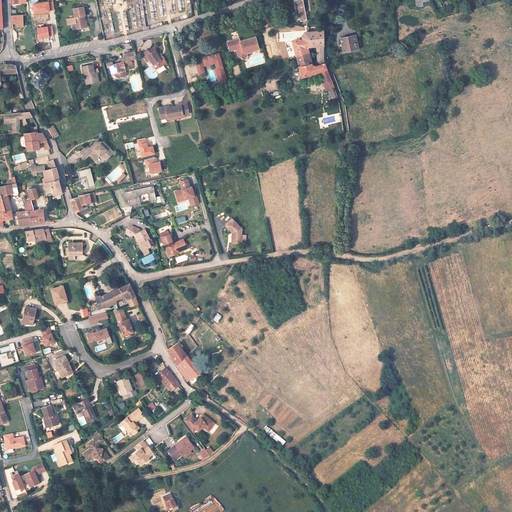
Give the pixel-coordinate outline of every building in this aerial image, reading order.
[(294,0),(298,19),(301,18),(302,21),(308,20),(303,0),(294,0)] [(50,12),(50,11),(54,10),(53,2),(49,2),(33,4),(34,15),(50,12)] [(86,15),(84,6),(74,7),(76,16),(77,22),(78,28),(87,26),(86,20),(84,20),(83,17),(85,17),(85,15),(86,15)] [(23,26),(22,15),(11,16),(11,23),(17,23),(17,26),(23,26)] [(49,38),(49,36),(53,36),(52,26),(37,28),(39,39),(49,38)] [(303,31),(302,35),(301,38),(290,39),(296,58),(300,67),(303,76),(328,68),(323,52),(323,30),(303,31)] [(359,48),(355,34),(342,37),(345,51),(359,48)] [(255,36),(239,40),(239,39),(234,41),(234,38),(226,40),(229,49),(235,48),(237,47),(237,49),(236,50),(237,54),(241,56),(244,52),(248,51),(252,50),(253,49),(258,48),(255,36)] [(159,54),(154,46),(142,54),(148,62),(151,60),(156,69),(164,64),(162,61),(165,59),(163,55),(159,57),(158,55),(159,54)] [(133,67),(132,62),(129,60),(131,57),(134,56),(133,51),(125,53),(119,63),(116,64),(115,62),(112,63),(112,61),(108,62),(109,70),(113,69),(114,72),(115,75),(118,77),(124,76),(127,72),(126,69),(133,67)] [(224,75),(221,64),(227,62),(226,58),(220,60),(218,53),(202,57),(204,64),(215,61),(216,67),(215,68),(218,79),(219,79),(220,81),(224,80),(223,75),(224,75)] [(17,73),(16,67),(11,64),(0,64),(0,70),(0,72),(0,74),(17,73)] [(94,73),(92,64),(82,67),(85,75),(87,75),(89,84),(99,82),(96,72),(94,73)] [(48,75),(40,69),(31,79),(40,85),(48,75)] [(190,113),(188,102),(183,102),(184,104),(181,105),(181,103),(177,104),(178,106),(170,108),(170,105),(166,106),(166,107),(164,108),(163,106),(159,108),(161,119),(168,117),(172,116),(173,119),(180,118),(180,115),(184,114),(190,113)] [(25,116),(32,114),(30,110),(8,112),(9,118),(14,118),(14,121),(15,124),(21,123),(21,116),(25,116)] [(9,118),(8,112),(5,112),(4,112),(5,121),(14,121),(14,118),(9,118)] [(60,137),(55,126),(49,128),(54,137),(55,140),(60,137)] [(47,138),(42,131),(39,131),(23,132),(27,152),(40,149),(40,144),(43,143),(45,150),(50,149),(47,138)] [(153,146),(148,147),(146,138),(137,140),(142,158),(155,154),(153,146)] [(86,159),(90,156),(91,155),(95,159),(99,156),(102,159),(105,156),(106,157),(109,155),(110,156),(114,153),(104,142),(101,144),(100,144),(97,142),(90,148),(87,145),(80,152),(86,159)] [(25,159),(23,153),(12,156),(14,162),(25,159)] [(147,167),(149,167),(150,174),(162,171),(160,162),(157,163),(156,158),(145,160),(147,167)] [(62,192),(58,177),(54,161),(49,162),(52,172),(49,173),(48,168),(37,170),(36,168),(32,169),(33,178),(37,178),(37,175),(45,173),(46,180),(44,180),(47,195),(62,192)] [(80,178),(86,177),(89,188),(95,186),(90,168),(78,172),(80,178)] [(119,182),(127,175),(125,173),(117,180),(119,182)] [(184,197),(185,198),(189,197),(192,204),(200,202),(197,192),(195,193),(193,188),(192,185),(191,185),(188,178),(180,180),(182,188),(175,190),(178,198),(183,196),(184,197)] [(21,194),(19,184),(1,188),(6,213),(12,212),(11,207),(12,206),(10,196),(21,194)] [(156,197),(154,186),(129,191),(130,198),(130,199),(131,199),(131,202),(131,204),(133,204),(133,203),(139,202),(140,202),(140,201),(139,201),(138,197),(139,197),(139,195),(141,194),(141,193),(145,193),(148,193),(149,194),(150,195),(149,196),(150,199),(150,200),(150,202),(157,201),(156,197)] [(39,195),(37,187),(30,188),(31,191),(34,200),(40,199),(39,195)] [(37,213),(34,200),(31,191),(27,192),(28,198),(22,200),(25,214),(31,214),(37,213)] [(130,198),(129,191),(124,192),(122,192),(123,192),(122,192),(124,200),(125,200),(125,199),(130,198)] [(96,202),(94,194),(72,198),(71,198),(74,207),(75,211),(85,208),(84,205),(96,202)] [(156,197),(157,201),(157,203),(162,202),(162,203),(165,203),(163,195),(156,197)] [(0,214),(0,228),(0,229),(4,229),(3,222),(14,219),(12,212),(6,213),(0,214)] [(42,224),(40,212),(37,213),(31,214),(33,226),(38,225),(42,224)] [(33,226),(31,214),(25,214),(25,216),(20,217),(22,225),(22,227),(25,227),(32,226),(33,226)] [(244,231),(235,220),(227,227),(233,233),(234,232),(235,233),(235,236),(234,236),(234,245),(240,245),(242,243),(242,236),(244,236),(244,231)] [(141,232),(133,224),(128,226),(132,235),(133,236),(135,236),(139,245),(138,246),(141,252),(149,248),(146,241),(149,240),(144,230),(141,232)] [(46,233),(45,231),(39,232),(34,233),(29,233),(27,234),(31,245),(44,242),(45,246),(50,245),(49,241),(46,233)] [(54,239),(53,234),(52,231),(46,233),(49,241),(54,239)] [(189,251),(186,241),(175,245),(172,235),(162,238),(166,249),(170,248),(173,257),(181,255),(180,254),(189,251)] [(87,257),(85,244),(70,246),(72,259),(87,257)] [(143,265),(155,259),(152,253),(140,259),(143,265)] [(137,299),(135,293),(133,287),(114,295),(97,300),(100,311),(114,306),(116,314),(124,312),(140,307),(137,305),(136,301),(137,299)] [(69,303),(65,289),(54,292),(58,307),(69,303)] [(80,318),(89,316),(87,307),(78,309),(80,318)] [(34,329),(38,313),(26,310),(22,326),(34,329)] [(135,339),(130,324),(128,325),(124,312),(116,314),(125,342),(135,339)] [(216,323),(221,316),(217,312),(212,319),(216,323)] [(99,318),(100,324),(111,321),(109,316),(108,315),(99,318)] [(100,324),(99,318),(91,320),(93,327),(100,325),(100,324)] [(188,335),(194,325),(190,323),(184,333),(188,335)] [(44,334),(46,341),(45,341),(48,351),(57,348),(51,331),(44,334)] [(99,344),(108,341),(109,344),(114,342),(110,332),(109,332),(109,331),(96,336),(90,338),(92,344),(98,342),(99,344)] [(25,344),(26,349),(26,350),(28,359),(38,357),(35,347),(34,341),(25,344)] [(105,343),(94,347),(96,352),(107,348),(105,343)] [(14,344),(0,347),(0,353),(16,350),(14,344)] [(190,360),(179,347),(170,352),(177,363),(181,369),(190,360)] [(202,375),(193,364),(190,360),(181,369),(182,372),(187,379),(183,381),(187,385),(196,377),(197,379),(202,375)] [(73,376),(67,361),(56,365),(62,383),(67,381),(66,379),(73,376)] [(152,378),(161,371),(157,366),(149,372),(152,378)] [(41,392),(38,381),(37,381),(34,372),(33,372),(32,369),(24,371),(25,374),(24,375),(26,384),(27,383),(28,386),(26,386),(27,391),(32,390),(33,394),(41,392)] [(176,381),(171,375),(169,372),(169,371),(159,378),(162,383),(172,397),(180,389),(179,387),(176,381)] [(134,397),(128,382),(118,386),(123,400),(134,397)] [(146,405),(153,413),(157,409),(151,401),(146,405)] [(90,426),(83,405),(69,410),(71,416),(76,414),(81,429),(90,426)] [(49,420),(46,409),(37,411),(39,420),(39,422),(40,422),(42,431),(53,429),(51,419),(49,420)] [(10,427),(3,410),(0,411),(0,420),(3,429),(10,427)] [(135,429),(132,424),(137,421),(137,423),(144,418),(139,412),(122,424),(123,426),(122,427),(127,434),(129,433),(132,437),(136,434),(136,433),(138,431),(136,428),(135,429)] [(192,415),(184,421),(188,426),(194,434),(198,431),(200,433),(205,429),(211,432),(217,423),(204,415),(202,419),(203,420),(200,422),(200,421),(198,422),(192,415)] [(265,426),(261,430),(281,446),(285,442),(265,426)] [(98,437),(95,433),(88,437),(92,442),(98,437)] [(13,434),(4,435),(6,450),(25,446),(23,436),(14,438),(13,434)] [(102,451),(96,451),(97,448),(103,443),(98,437),(92,442),(85,447),(89,452),(82,457),(88,464),(92,460),(96,461),(100,461),(103,465),(108,460),(102,451)] [(195,448),(187,438),(180,443),(182,445),(170,454),(176,462),(183,457),(190,452),(195,448)] [(154,456),(152,452),(150,453),(148,450),(149,450),(143,443),(136,448),(139,452),(129,459),(133,464),(136,461),(138,464),(140,467),(144,467),(150,462),(150,459),(154,456)] [(71,456),(67,445),(54,450),(60,465),(57,466),(59,472),(67,469),(66,466),(71,464),(70,460),(68,457),(71,456)] [(208,451),(207,450),(203,453),(207,460),(212,457),(208,451)] [(190,452),(183,457),(186,461),(193,456),(190,452)] [(46,475),(41,469),(33,472),(34,475),(26,479),(28,484),(29,486),(30,490),(33,489),(34,490),(40,488),(38,485),(41,484),(39,479),(46,475)] [(19,478),(12,480),(14,485),(14,487),(17,494),(20,493),(21,495),(26,493),(19,478)] [(174,501),(171,494),(163,497),(166,504),(174,501)] [(170,511),(178,509),(174,501),(166,504),(169,511),(170,511)]
